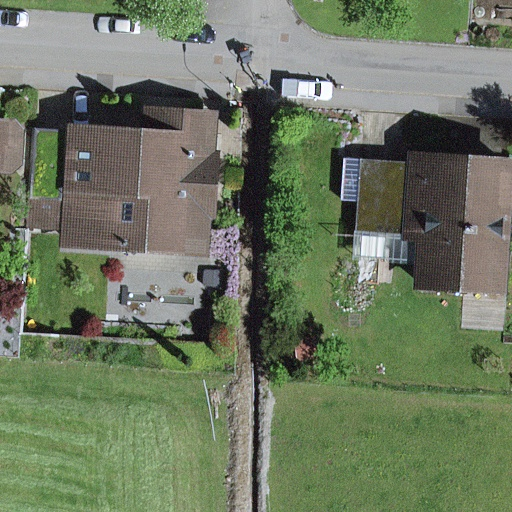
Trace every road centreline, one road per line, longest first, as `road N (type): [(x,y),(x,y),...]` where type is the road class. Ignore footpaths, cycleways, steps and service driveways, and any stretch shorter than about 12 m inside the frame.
road 1 (residential): [(0,35),(259,53)]
road 2 (residential): [(259,53),(511,71)]
